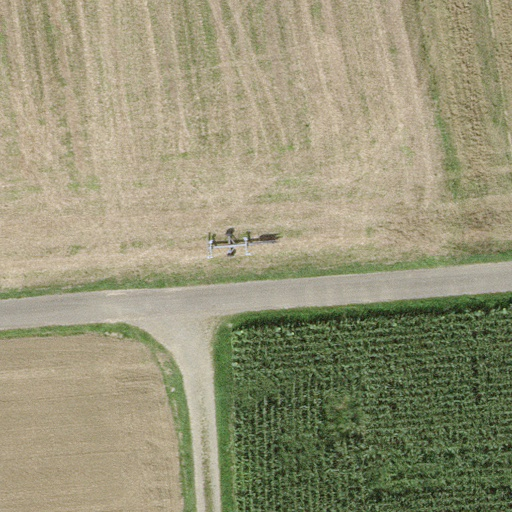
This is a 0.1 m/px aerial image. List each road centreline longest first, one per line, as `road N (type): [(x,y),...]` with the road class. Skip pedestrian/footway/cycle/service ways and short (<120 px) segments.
road 1 (track): [(0,318),(511,277)]
road 2 (track): [(173,303),(208,447),(212,511)]
